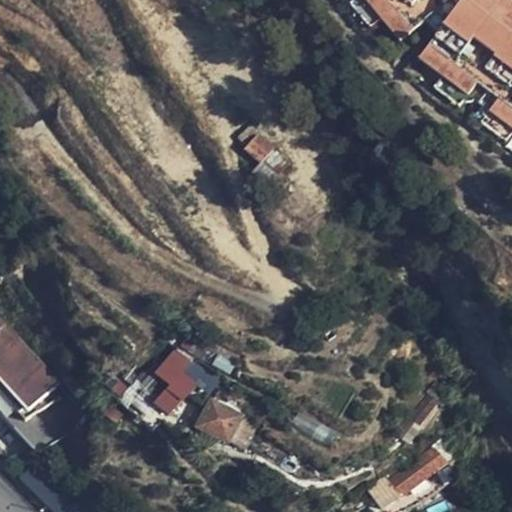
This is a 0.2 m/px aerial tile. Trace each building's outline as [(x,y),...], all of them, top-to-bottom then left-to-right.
[(380,17),(367,0),(348,0),(366,25),(380,17)] [(511,0),(367,0),(380,17),(397,40),(421,22),(436,35),(418,58),(445,79),(470,98),(481,85),(501,101),(491,113),(511,129),(511,0)] [(470,98),(445,79),(436,90),(461,109),(470,98)] [(511,135),(511,129),(491,113),(481,126),(505,144),(511,135)] [(247,151),(262,168),(275,156),(259,139),(247,151)] [(275,156),(262,168),(275,182),(288,170),(275,156)] [(62,387),(1,314),(0,315),(0,399),(20,423),(62,387)] [(184,397),(196,408),(205,395),(196,386),(194,387),(179,375),(191,362),(177,350),(155,374),(151,371),(138,386),(156,402),(152,407),(165,418),(184,397)] [(430,392),(440,399),(447,389),(437,383),(430,392)] [(423,423),(440,399),(430,392),(428,391),(411,416),(423,423)] [(224,442),(238,414),(209,401),(195,427),(224,442)] [(249,440),(256,427),(244,418),(235,432),(249,440)] [(397,493),(441,460),(438,455),(451,446),(442,435),(386,479),(397,493)]
